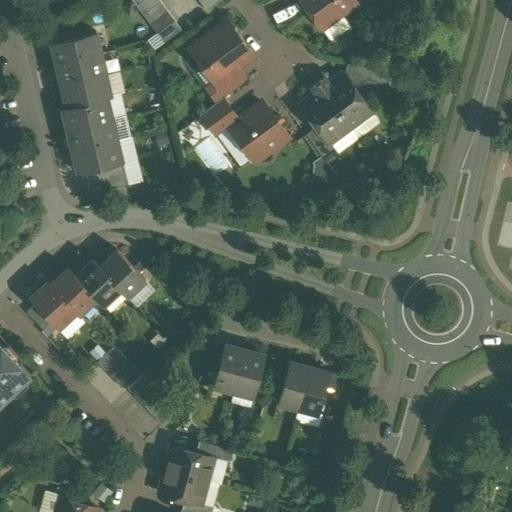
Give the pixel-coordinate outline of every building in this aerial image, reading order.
[(158,0),(143,0),(136,6),(142,15),(160,2),(158,0)] [(201,0),(199,2),(206,11),(220,0),(201,0)] [(357,3),(354,0),(298,0),(306,11),(305,15),(309,19),(313,20),(321,30),(357,3)] [(160,2),(142,15),(149,24),(167,11),(160,2)] [(167,11),(149,24),(156,33),(174,20),(167,11)] [(174,20),(156,33),(163,42),(181,29),(174,20)] [(209,33),(189,50),(202,67),(207,64),(208,66),(210,65),(218,75),(220,77),(235,66),(251,54),(227,22),(209,33)] [(95,31),(49,42),(55,64),(100,53),(95,31)] [(100,53),(55,64),(60,85),(105,75),(100,53)] [(382,70),(347,63),(343,74),(354,89),(366,80),(388,85),(391,72),(382,70)] [(235,66),(220,77),(218,75),(205,85),(216,102),(221,98),(246,80),(235,66)] [(340,74),(328,83),(325,79),(321,79),(312,86),(312,89),(314,93),(301,103),(301,106),(316,127),(328,143),(329,142),(370,111),(354,89),(343,74),(340,74)] [(105,75),(60,85),(65,107),(107,97),(110,96),(105,75)] [(65,107),(61,108),(66,129),(112,118),(107,97),(65,107)] [(216,102),(200,114),(216,135),(230,125),(237,119),(221,98),(216,102)] [(237,119),(230,125),(255,160),(269,150),(271,152),(274,151),(278,148),(280,145),(278,143),(287,137),(261,102),(237,119)] [(112,118),(66,129),(71,151),(117,140),(112,118)] [(328,143),(316,127),(305,134),(326,163),(339,155),(329,142),(328,143)] [(117,140),(71,151),(76,173),(80,172),(106,166),(122,162),(117,140)] [(122,162),(106,166),(110,182),(126,178),(122,162)] [(106,166),(80,172),(86,194),(111,188),(110,182),(106,166)] [(144,279),(116,249),(99,265),(98,266),(104,273),(119,289),(126,297),(144,279)] [(119,289),(98,266),(99,265),(92,258),(74,275),(95,298),(101,306),(119,289)] [(95,298),(74,275),(67,267),(50,284),(49,284),(75,312),(74,312),(77,315),(95,298)] [(75,312),(49,284),(50,284),(47,281),(29,298),(35,305),(51,322),(57,328),(75,312)] [(51,322),(35,305),(26,313),(42,330),(51,322)] [(7,346),(1,346),(0,344),(0,404),(30,376),(18,363),(18,358),(7,346)] [(244,350),(223,344),(212,385),(233,391),(244,350)] [(114,346),(96,362),(104,371),(122,354),(114,346)] [(264,355),(244,350),(233,391),(253,396),(264,355)] [(130,363),(122,354),(104,371),(113,380),(130,363)] [(308,367),(288,361),(277,403),(297,408),(308,367)] [(130,363),(113,380),(121,388),(138,372),(130,363)] [(329,373),(308,367),(297,408),(318,414),(329,373)] [(143,374),(127,389),(135,398),(152,383),(143,374)] [(152,383),(135,398),(143,407),(160,391),(152,383)] [(160,391),(143,407),(152,415),(168,400),(160,391)] [(168,400),(152,415),(160,424),(176,409),(168,400)] [(231,450),(198,441),(195,452),(213,457),(228,461),(231,450)] [(195,452),(170,446),(164,469),(206,480),(213,457),(195,452)] [(206,480),(164,469),(158,492),(184,499),(200,504),(206,480)] [(200,504),(184,499),(181,511),(185,511),(210,511),(212,507),(200,504)] [(94,511),(95,508),(63,500),(59,511),(94,511)]
